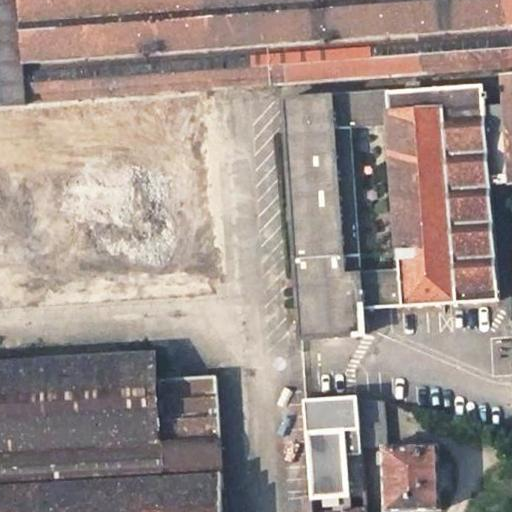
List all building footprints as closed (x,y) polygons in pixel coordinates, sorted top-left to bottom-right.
[(202,92),(486,75),(484,35),(511,33),(511,0),(0,0),(0,239),(13,238),(15,265),(16,276),(47,274),(48,287),(213,276),(202,92)] [(511,72),(511,33),(484,35),(486,75),(511,72)] [(284,100),(301,342),(355,337),(354,314),(498,303),(490,189),(511,186),(511,81),(504,82),(506,109),(485,110),(483,89),(284,100)] [(0,265),(15,265),(13,238),(0,239),(0,265)] [(0,511),(225,511),(218,377),(166,380),(168,444),(166,444),(160,356),(0,363),(0,511)] [(367,511),(363,451),(359,399),(305,401),(313,511),(367,511)] [(380,447),(390,447),(387,406),(359,399),(363,451),(380,450),(380,447)] [(435,444),(390,447),(380,447),(380,450),(384,511),(393,511),(440,509),(435,444)]
